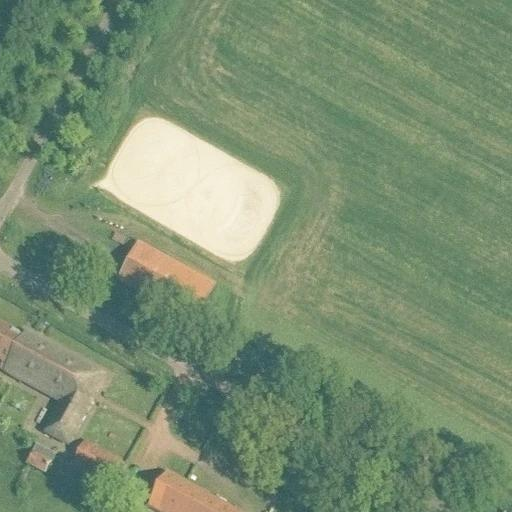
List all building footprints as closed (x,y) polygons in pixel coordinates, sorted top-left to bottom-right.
[(122,277),(201,317),(218,285),(139,245),(122,277)] [(68,449),(105,380),(25,336),(23,342),(0,329),(0,365),(3,367),(0,372),(0,373),(60,406),(45,436),(68,449)] [(112,492),(126,467),(85,444),(71,468),(112,492)] [(27,468),(46,477),(56,458),(37,449),(27,468)] [(233,511),(166,475),(148,511),(233,511)]
